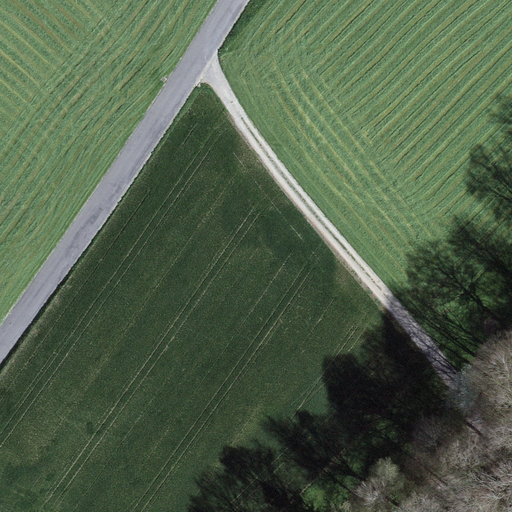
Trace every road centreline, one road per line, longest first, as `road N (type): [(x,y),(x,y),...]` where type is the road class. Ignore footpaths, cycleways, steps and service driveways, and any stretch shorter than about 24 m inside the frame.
road 1 (track): [(492,444),(266,154),(199,50)]
road 2 (tertiary): [(231,0),(0,345)]
